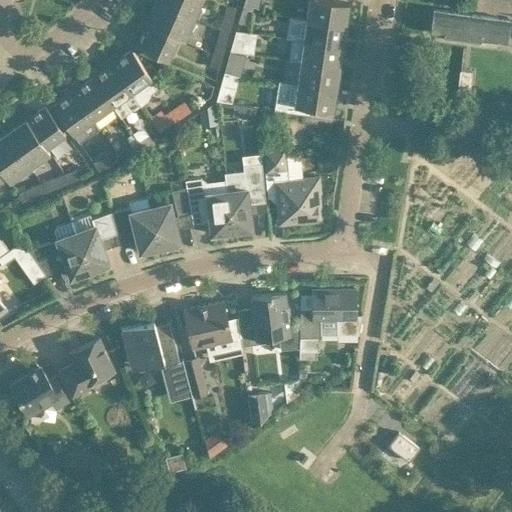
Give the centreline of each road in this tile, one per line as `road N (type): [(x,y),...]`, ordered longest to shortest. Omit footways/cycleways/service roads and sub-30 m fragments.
road 1 (residential): [(0,348),(145,279),(261,255),(341,252)]
road 2 (residential): [(341,252),(373,257),(381,277),(359,415),(320,469)]
road 3 (residential): [(361,128),(511,119)]
road 4 (residential): [(361,128),(379,0)]
road 5 (residential): [(341,252),(361,128)]
